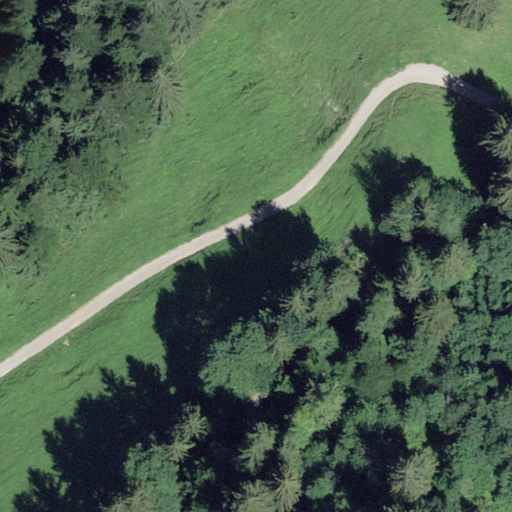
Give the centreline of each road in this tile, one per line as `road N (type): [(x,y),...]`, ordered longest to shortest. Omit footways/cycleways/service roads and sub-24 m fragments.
road 1 (track): [(0,372),(90,301),(268,209),(313,177),(386,81),(412,70),(437,73),(511,105)]
road 2 (track): [(170,511),(289,367),(395,265),(511,229)]
